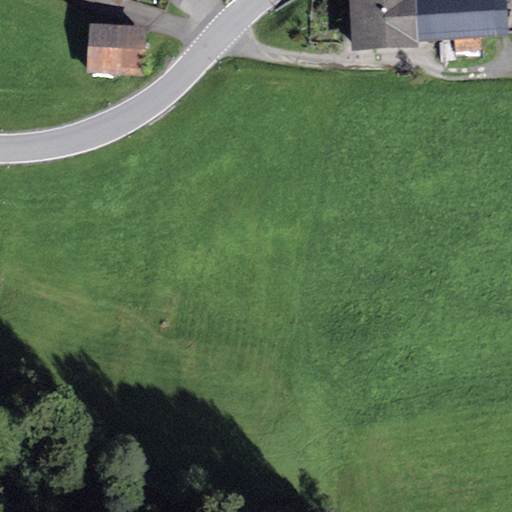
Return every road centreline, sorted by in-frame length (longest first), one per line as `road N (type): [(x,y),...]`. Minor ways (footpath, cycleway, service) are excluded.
road 1 (tertiary): [(0,147),(95,131),(136,110),(174,84),(257,0)]
road 2 (track): [(225,28),(271,54),(420,63),(438,74),(475,73),(504,57)]
road 3 (track): [(177,511),(0,389)]
road 4 (track): [(83,0),(183,29),(208,48)]
